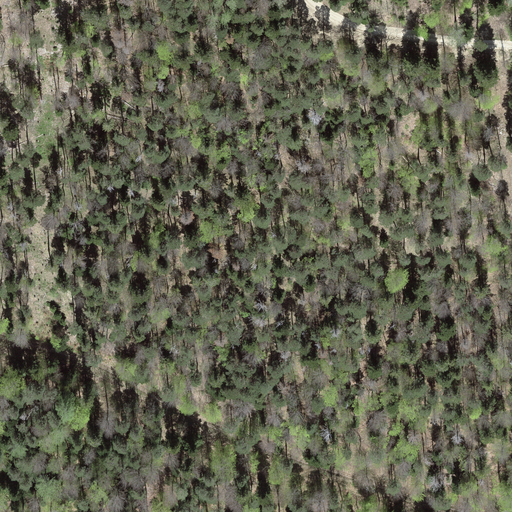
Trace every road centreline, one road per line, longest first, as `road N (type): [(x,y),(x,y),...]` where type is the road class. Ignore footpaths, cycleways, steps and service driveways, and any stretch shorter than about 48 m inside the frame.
road 1 (track): [(0,336),(96,363),(225,430),(471,511)]
road 2 (track): [(511,42),(457,42),(358,24),(304,0)]
